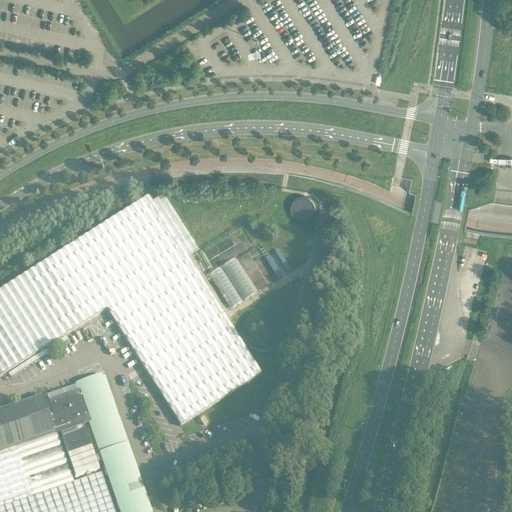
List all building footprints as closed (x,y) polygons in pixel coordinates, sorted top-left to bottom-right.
[(148,197),(0,291),(0,375),(106,310),(187,259),(198,252),(163,196),(152,203),(148,197)] [(314,211),(315,211),(314,206),(310,201),(306,199),(302,198),(296,199),(292,201),(289,205),(288,210),(288,215),(291,220),(295,223),(301,224),(306,223),(310,221),(313,216),(314,211)] [(187,259),(106,310),(180,427),(261,375),(187,259)] [(79,384),(78,385),(80,390),(92,423),(122,511),(147,511),(101,377),(79,384)] [(0,511),(114,511),(101,474),(73,484),(56,435),(59,434),(61,439),(77,434),(76,428),(84,426),(89,424),(92,423),(80,390),(78,385),(47,395),(49,401),(53,414),(47,416),(41,397),(32,400),(25,402),(12,407),(0,410),(0,511)] [(214,408),(199,418),(205,428),(221,418),(214,408)] [(77,434),(61,439),(75,479),(99,470),(85,431),(77,434)]
